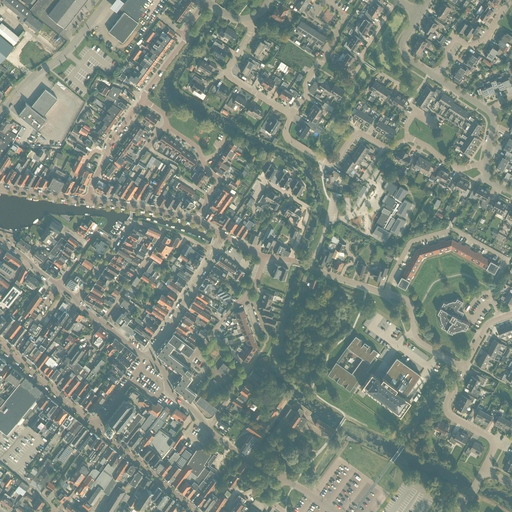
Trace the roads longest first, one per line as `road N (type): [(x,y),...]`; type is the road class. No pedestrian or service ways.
road 1 (residential): [(385,293),(410,242),(450,230),(507,259),(491,293)]
road 2 (secondary): [(0,113),(107,0)]
road 3 (residential): [(250,26),(229,77),(291,115)]
road 4 (residential): [(146,358),(215,252)]
road 5 (unclassified): [(0,345),(96,426)]
road 6 (residential): [(434,76),(453,41),(484,38),(509,0)]
